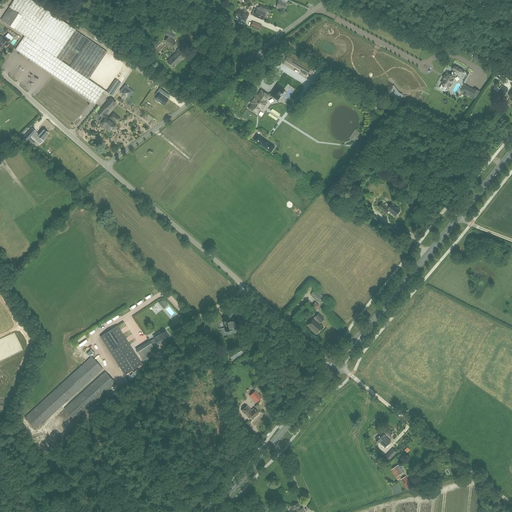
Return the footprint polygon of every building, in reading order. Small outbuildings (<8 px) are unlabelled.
[(107,52),(30,0),(14,0),(9,7),(22,16),(13,28),(24,36),(88,79),(107,52)] [(282,2),(282,0),(278,0),(276,7),(284,10),(287,3),(282,2)] [(265,13),(266,12),(267,12),(269,8),(260,4),(259,8),(257,7),(256,9),(254,8),(251,15),(254,16),(263,20),(266,13),(265,13)] [(13,28),(22,16),(9,7),(1,20),(13,28)] [(243,11),(241,17),(246,20),(249,14),(243,11)] [(252,21),(250,27),(259,31),(262,25),(252,21)] [(176,34),(168,31),(168,30),(165,29),(163,33),(174,38),(176,34)] [(0,46),(3,49),(5,46),(6,47),(11,41),(5,36),(3,38),(0,36),(0,46)] [(88,79),(24,36),(15,49),(95,104),(104,90),(88,79)] [(176,43),(168,36),(164,41),(172,48),(176,43)] [(121,53),(112,47),(111,50),(119,56),(121,53)] [(172,66),(174,64),(176,65),(184,57),(182,56),(177,51),(167,61),(172,66)] [(307,73),(307,74),(312,65),(290,52),(285,60),(302,71),(301,72),(306,75),(307,73)] [(442,83),(443,84),(441,86),(443,87),(444,88),(444,87),(447,89),(448,86),(449,87),(451,82),(452,83),(454,80),(453,80),(455,76),(457,72),(460,74),(462,69),(455,65),(453,70),(451,74),(447,72),(445,75),(443,78),(444,78),(442,83)] [(112,96),(121,83),(115,79),(107,92),(112,96)] [(511,85),(508,82),(503,90),(507,93),(511,86),(511,85)] [(473,89),(464,84),(460,91),(463,93),(462,94),(466,96),(467,95),(475,100),(480,91),(474,88),(473,89)] [(134,92),(125,85),(120,91),(129,98),(134,92)] [(261,90),(255,98),(254,97),(250,102),(252,103),(249,108),(256,113),(255,112),(258,108),(261,109),(266,102),(264,101),(267,97),(273,96),(277,99),(283,90),(277,86),(272,93),(267,94),(261,90)] [(157,97),(156,99),(163,105),(168,99),(165,96),(167,93),(160,88),(155,95),(157,97)] [(104,114),(108,109),(110,111),(117,103),(110,97),(102,107),(102,108),(97,113),(102,117),(99,121),(101,123),(107,117),(108,116),(106,114),(106,115),(104,114)] [(107,117),(101,123),(101,124),(109,131),(111,130),(112,131),(113,131),(114,131),(115,130),(116,129),(116,128),(115,127),(114,126),(115,124),(116,123),(116,124),(121,119),(113,112),(109,117),(110,118),(109,119),(107,117)] [(43,129),(38,135),(35,132),(36,132),(31,127),(23,136),(28,140),(32,136),(40,143),(45,137),(48,133),(43,129)] [(253,139),(270,151),(273,146),(260,137),(260,136),(258,135),(257,135),(256,136),(255,136),(254,137),(254,138),(253,139)] [(291,157),(288,154),(284,151),(280,149),(277,154),(288,161),(291,157)] [(386,202),(385,204),(382,202),(378,207),(386,213),(389,210),(396,215),(400,210),(392,203),(390,206),(386,202)] [(311,294),(318,301),(323,296),(315,289),(311,294)] [(168,307),(172,304),(166,295),(162,298),(168,307)] [(313,318),(307,326),(316,334),(323,327),(319,324),(324,318),(318,313),(313,318)] [(228,316),(222,317),(224,328),(225,331),(239,328),(237,317),(232,318),(233,322),(230,323),(228,316)] [(209,334),(204,324),(200,325),(205,336),(209,334)] [(142,364),(117,325),(100,336),(125,375),(142,364)] [(163,332),(162,330),(152,336),(154,338),(150,341),(149,340),(135,349),(143,361),(157,352),(154,347),(158,344),(164,340),(169,337),(165,331),(163,332)] [(93,352),(95,351),(97,354),(98,353),(100,355),(102,353),(99,348),(97,349),(95,345),(91,348),(93,352)] [(231,359),(244,352),(241,347),(228,355),(231,359)] [(119,378),(108,367),(90,384),(96,391),(104,384),(106,386),(109,383),(111,386),(119,378)] [(256,402),(261,396),(258,393),(255,390),(249,395),(256,402)] [(254,408),(252,410),(247,405),(241,410),(248,418),(250,416),(252,419),(258,413),(254,408)] [(390,436),(393,433),(388,428),(383,432),(375,439),(379,443),(379,442),(385,447),(391,441),(385,436),(387,434),(390,436)] [(397,452),(393,448),(385,456),(389,460),(397,452)] [(398,464),(391,469),(397,480),(400,478),(399,475),(403,472),(398,464)] [(406,476),(401,479),(407,488),(411,485),(406,476)] [(423,484),(420,479),(412,484),(415,489),(423,484)] [(305,511),(303,507),(300,509),(298,503),(291,507),(293,511),(305,511)]
